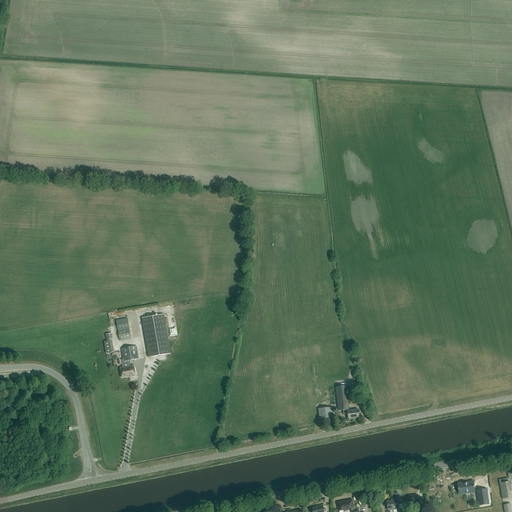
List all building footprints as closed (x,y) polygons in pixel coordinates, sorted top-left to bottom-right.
[(171,354),(164,315),(142,318),(149,358),(171,354)] [(118,330),(120,341),(131,339),(129,328),(128,319),(116,320),(118,330)] [(114,353),(112,341),(104,342),(106,354),(114,353)] [(122,364),(123,368),(130,366),(129,361),(139,360),(137,347),(122,349),(124,360),(120,360),(120,359),(118,360),(119,365),(122,364)] [(130,366),(123,368),(120,368),(122,378),(128,377),(128,378),(135,376),(134,366),(130,366)] [(349,405),(347,386),(336,387),(338,411),(342,410),(343,415),(348,414),(348,419),(358,418),(358,414),(358,413),(358,410),(347,411),(347,410),(349,410),(348,405),(349,405)] [(334,418),(333,407),(319,409),(320,419),(334,418)] [(485,479),(476,479),(476,487),(477,487),(477,483),(485,483),(485,479)] [(511,498),(507,479),(499,480),(502,499),(511,498)] [(473,481),(457,484),(459,495),(466,494),(465,490),(469,489),(470,493),(475,492),(473,481)] [(487,489),(477,490),(479,505),(489,504),(487,489)] [(418,502),(417,495),(409,496),(410,503),(411,506),(416,505),(415,502),(418,502)] [(354,511),(352,500),(337,503),(339,511),(351,509),(351,511),(358,511),(358,510),(354,511)] [(392,500),(393,510),(397,509),(396,511),(403,511),(403,508),(399,509),(398,500),(392,500)]
